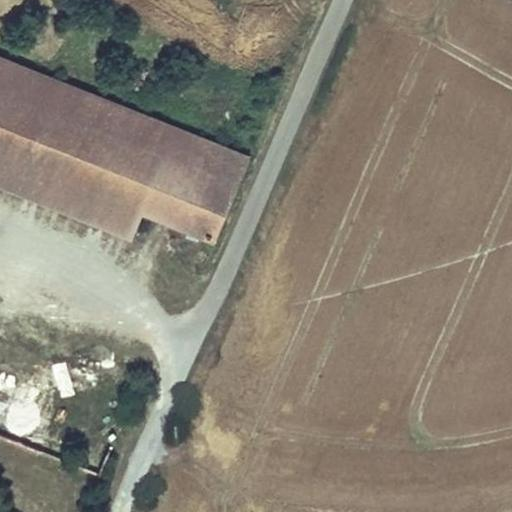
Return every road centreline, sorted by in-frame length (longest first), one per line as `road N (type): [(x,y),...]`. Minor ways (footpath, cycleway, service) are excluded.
road 1 (unclassified): [(120,511),(344,0)]
road 2 (unknown): [(192,345),(0,236)]
